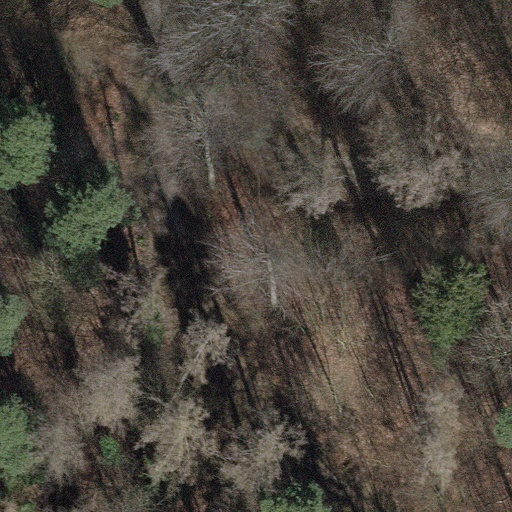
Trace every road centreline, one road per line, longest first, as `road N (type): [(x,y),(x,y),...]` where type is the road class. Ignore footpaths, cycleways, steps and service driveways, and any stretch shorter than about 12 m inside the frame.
road 1 (track): [(152,0),(145,37),(334,132),(511,154)]
road 2 (track): [(353,511),(252,416),(179,287)]
road 3 (track): [(179,287),(145,37)]
